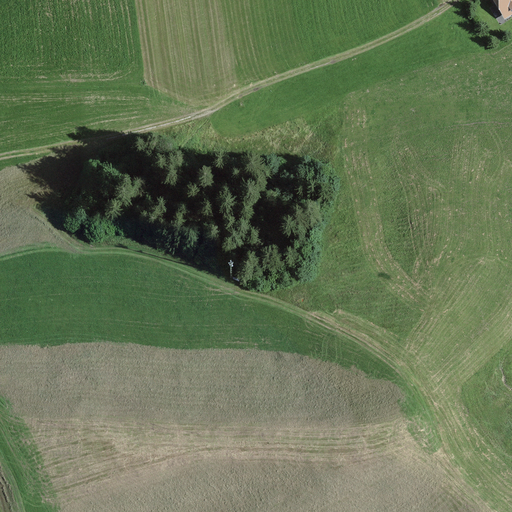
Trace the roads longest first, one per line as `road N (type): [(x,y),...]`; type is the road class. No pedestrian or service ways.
road 1 (track): [(452,0),(372,44),(192,116),(0,156)]
road 2 (track): [(212,108),(196,132),(96,221),(88,242),(113,243)]
